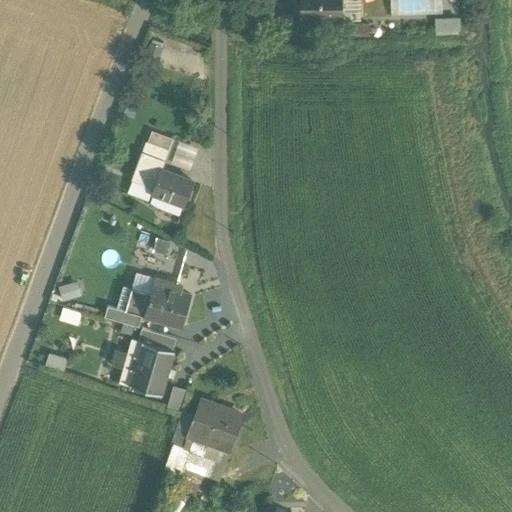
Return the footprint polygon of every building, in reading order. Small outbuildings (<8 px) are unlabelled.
[(302,0),(303,21),(341,20),(340,0),(302,0)] [(444,0),(392,0),(392,16),(445,15),(444,0)] [(437,17),(437,31),(461,32),(461,18),(437,17)] [(173,139),(152,131),(148,142),(169,150),(173,139)] [(148,142),(146,142),(142,154),(165,162),(169,150),(148,142)] [(165,162),(142,154),(132,181),(153,189),(161,170),(162,171),(165,162)] [(162,171),(161,170),(153,189),(152,193),(184,205),(193,183),(162,171)] [(178,285),(155,278),(155,279),(136,274),(132,289),(151,294),(144,316),(182,327),(191,295),(176,291),(178,285)] [(132,289),(131,289),(125,311),(144,316),(151,294),(132,289)] [(176,338),(142,328),(138,342),(142,343),(142,341),(173,350),(176,338)] [(173,350),(142,341),(142,343),(138,356),(134,355),(130,370),(133,371),(129,385),(162,395),(175,351),(173,350)] [(182,408),(186,388),(173,386),(169,405),(182,408)] [(242,416),(201,400),(195,416),(188,435),(189,435),(190,433),(208,439),(207,441),(229,450),(230,450),(242,416)] [(208,439),(190,433),(189,435),(188,435),(195,416),(182,412),(170,445),(173,446),(166,469),(176,473),(176,472),(183,468),(184,468),(185,466),(192,469),(193,468),(215,477),(219,479),(220,476),(219,476),(223,465),(224,465),(229,450),(207,441),(208,439)]
